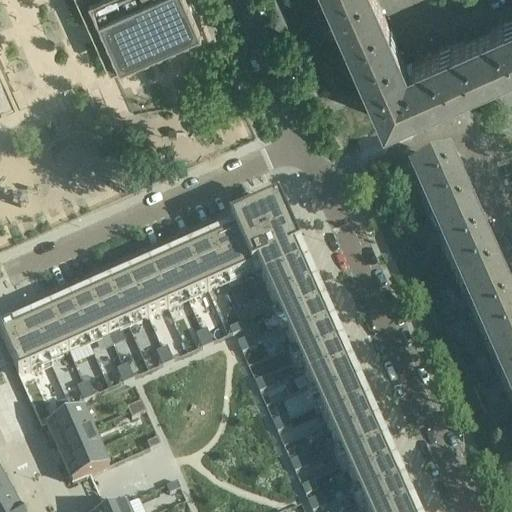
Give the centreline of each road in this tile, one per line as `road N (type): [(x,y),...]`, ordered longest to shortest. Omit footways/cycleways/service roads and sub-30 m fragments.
road 1 (unclassified): [(464,511),(322,188)]
road 2 (residential): [(8,279),(305,148)]
road 3 (residential): [(511,190),(481,121),(322,188)]
road 4 (unclassified): [(305,148),(243,0)]
